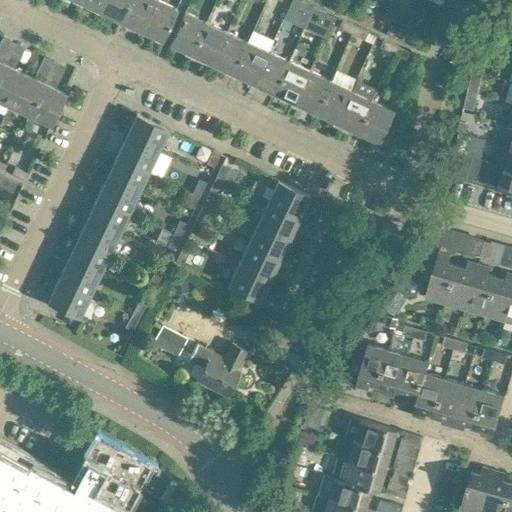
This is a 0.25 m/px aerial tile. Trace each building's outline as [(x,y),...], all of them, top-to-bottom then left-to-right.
[(98,10),(102,0),(77,0),(78,0),(98,10)] [(119,20),(128,0),(102,0),(98,10),(119,20)] [(140,29),(153,0),(128,0),(119,20),(140,29)] [(162,40),(177,7),(161,0),(153,0),(140,29),(162,40)] [(309,13),(313,6),(300,0),(299,0),(297,7),(309,13)] [(323,19),(326,12),(313,6),(309,13),(323,19)] [(356,20),(360,13),(348,7),(344,14),(356,20)] [(190,53),(206,20),(185,10),(169,43),(190,53)] [(494,34),(500,13),(491,10),(485,31),(494,34)] [(373,19),(360,13),(356,20),(370,26),(373,19)] [(351,32),(354,25),(341,19),(338,26),(351,32)] [(211,63),(226,30),(206,20),(190,53),(211,63)] [(363,38),(367,31),(354,25),(351,32),(363,38)] [(401,32),(388,26),(385,34),(398,40),(401,32)] [(231,72),(247,40),(226,30),(211,63),(231,72)] [(411,46),(414,38),(401,32),(398,40),(411,46)] [(392,52),(395,45),(382,39),(379,46),(392,52)] [(252,82),(268,49),(247,40),(231,72),(252,82)] [(405,58),(408,51),(395,45),(392,52),(405,58)] [(273,92),(288,59),(268,49),(252,82),(273,92)] [(294,102),(309,69),(288,59),(273,92),(294,102)] [(24,72),(3,62),(0,69),(0,100),(9,105),(24,72)] [(314,111),(330,78),(309,69),(294,102),(314,111)] [(472,70),(468,90),(476,93),(481,72),(472,70)] [(45,82),(24,72),(9,105),(30,115),(45,82)] [(335,121),(351,88),(330,78),(314,111),(335,121)] [(66,92),(45,82),(30,115),(51,124),(66,92)] [(356,131),(371,98),(351,88),(335,121),(356,131)] [(472,109),(476,93),(468,90),(464,107),(472,109)] [(377,141),(393,108),(371,98),(356,131),(377,141)] [(158,150),(168,128),(136,113),(126,134),(158,150)] [(456,147),(456,151),(467,155),(473,136),(459,132),(457,145),(456,147)] [(148,170),(158,150),(126,134),(116,155),(148,170)] [(213,166),(220,153),(213,150),(206,163),(213,166)] [(482,159),(473,156),(467,155),(456,151),(450,172),(477,180),(482,159)] [(139,191),(148,170),(116,155),(106,175),(139,191)] [(229,167),(222,164),(216,177),(223,180),(229,167)] [(24,180),(28,173),(14,166),(11,174),(24,180)] [(511,167),(505,166),(499,186),(511,189),(511,167)] [(129,212),(139,191),(106,175),(96,196),(129,212)] [(15,183),(8,179),(1,176),(0,177),(0,185),(12,191),(15,183)] [(217,193),(223,180),(216,177),(210,190),(217,193)] [(200,195),(206,183),(199,179),(193,192),(200,195)] [(309,195),(277,180),(267,202),(299,216),(309,195)] [(193,208),(200,195),(193,192),(186,205),(193,208)] [(129,212),(96,196),(87,217),(119,232),(129,212)] [(299,216),(267,202),(258,222),(290,236),(299,216)] [(209,208),(202,205),(196,217),(203,221),(209,208)] [(109,253),(119,232),(87,217),(77,238),(109,253)] [(197,233),(203,221),(196,217),(190,230),(197,233)] [(179,236),(186,223),(179,220),(172,233),(179,236)] [(290,236),(258,222),(248,242),(280,257),(290,236)] [(455,232),(444,229),(440,245),(451,247),(455,232)] [(173,249),(179,236),(172,233),(166,245),(173,249)] [(480,256),(485,240),(475,237),(470,253),(480,256)] [(100,273),(109,253),(77,238),(67,258),(100,273)] [(495,243),(485,240),(480,256),(490,259),(495,243)] [(270,278),(280,257),(248,242),(238,263),(270,278)] [(189,250),(182,247),(176,260),(183,263),(189,250)] [(446,301),(456,264),(448,262),(450,255),(438,252),(425,295),(446,301)] [(90,294),(100,273),(67,258),(57,279),(90,294)] [(159,277),(166,264),(158,260),(152,273),(159,277)] [(466,307),(478,263),(467,260),(465,267),(456,264),(446,301),(466,307)] [(260,299),(270,278),(238,263),(228,284),(260,299)] [(485,313),(496,275),(488,273),(490,267),(478,263),(466,307),(485,313)] [(505,318),(511,292),(511,272),(506,271),(504,278),(496,275),(485,313),(505,318)] [(153,289),(159,277),(152,273),(146,286),(153,289)] [(80,315),(90,294),(57,279),(47,300),(80,315)] [(139,317),(145,305),(139,301),(132,314),(139,317)] [(139,317),(132,314),(125,326),(132,330),(139,317)] [(387,314),(384,323),(395,326),(398,317),(387,314)] [(413,337),(416,327),(406,324),(404,323),(402,333),(413,337)] [(155,342),(178,354),(187,337),(164,325),(155,342)] [(424,340),(427,330),(416,327),(413,337),(424,340)] [(454,348),(456,339),(445,336),(442,345),(454,348)] [(465,351),(468,342),(456,339),(454,348),(465,351)] [(197,343),(191,355),(205,363),(196,378),(226,394),(239,369),(238,368),(247,350),(232,342),(223,357),(197,343)] [(377,385),(388,348),(367,343),(366,349),(361,347),(338,380),(355,385),(368,389),(369,383),(377,385)] [(493,360),(495,350),(483,347),(481,356),(493,360)] [(395,398),(408,354),(388,348),(377,385),(386,388),(384,394),(395,398)] [(504,363),(507,353),(495,350),(493,360),(504,363)] [(429,360),(408,354),(395,398),(407,401),(409,394),(417,397),(425,371),(429,360)] [(434,415),(445,377),(425,371),(417,397),(412,415),(424,418),(426,412),(434,415)] [(452,427),(465,383),(445,377),(434,415),(442,417),(440,423),(452,427)] [(473,426),(484,388),(465,383),(452,427),(463,430),(465,424),(473,426)] [(492,438),(505,394),(484,388),(473,426),(481,428),(480,435),(492,438)] [(392,449),(398,429),(352,416),(346,436),(354,439),(392,449)] [(417,446),(420,435),(405,431),(402,442),(417,446)] [(73,477),(0,437),(0,511),(116,511),(144,461),(97,435),(73,477)] [(354,439),(349,459),(386,470),(392,449),(354,439)] [(343,478),(343,479),(373,487),(372,488),(380,490),(386,470),(349,459),(343,478)] [(409,476),(411,469),(412,466),(396,462),(394,472),(409,476)] [(478,511),(481,511),(493,469),(482,466),(480,473),(471,470),(460,507),(478,511)] [(502,511),(511,481),(502,479),(504,472),(493,469),(481,511),(502,511)] [(406,486),(409,476),(394,472),(391,481),(406,486)] [(335,476),(329,497),(367,507),(372,488),(373,487),(343,479),(343,478),(335,476)] [(511,511),(511,481),(502,511),(511,511)] [(375,511),(376,510),(367,507),(321,495),(318,494),(312,511),(375,511)] [(382,511),(401,511),(403,506),(380,499),(376,510),(382,511)]
